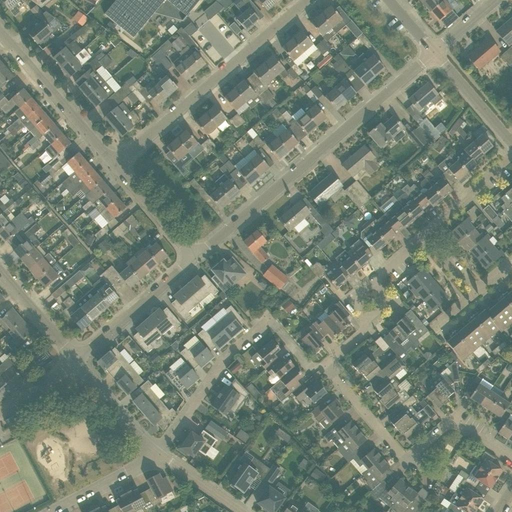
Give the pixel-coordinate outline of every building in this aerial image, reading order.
[(21,12),(18,10),(23,6),(18,0),(0,0),(8,10),(15,17),(21,12)] [(162,4),(182,21),(183,21),(186,17),(187,16),(186,15),(189,13),(200,0),(199,0),(116,0),(104,15),(133,39),(154,13),(162,4)] [(214,0),(225,9),(231,1),(229,0),(214,0)] [(257,8),(249,0),(240,0),(245,5),(239,10),(243,14),(237,20),(246,30),(258,19),(252,12),(257,8)] [(257,0),(267,12),(268,11),(274,5),(276,4),(277,4),(273,0),(257,0)] [(425,0),(422,3),(430,13),(443,1),(442,0),(425,0)] [(451,9),(457,4),(453,0),(443,0),(451,9)] [(451,10),(443,1),(430,13),(438,22),(438,23),(440,21),(446,29),(458,18),(452,11),(453,10),(452,10),(451,10)] [(216,2),(203,13),(210,20),(217,14),(223,9),(216,2)] [(42,13),(36,6),(30,11),(37,18),(42,13)] [(339,7),(334,11),(330,7),(320,15),(332,28),(332,29),(336,34),(351,21),(339,7)] [(46,12),(36,20),(40,25),(28,35),(37,45),(43,40),(44,41),(50,36),(48,35),(52,32),(47,26),(55,19),(46,12)] [(220,30),(227,24),(218,14),(211,20),(220,30)] [(83,15),(77,23),(82,27),(88,19),(83,15)] [(332,28),(320,15),(311,23),(324,39),(319,43),(326,52),(331,47),(327,42),(336,34),(332,29),(332,28)] [(511,42),(511,19),(505,26),(504,25),(496,32),(508,46),(511,42)] [(115,26),(110,22),(106,27),(111,32),(115,26)] [(189,38),(197,31),(197,30),(197,31),(190,24),(183,30),(189,38)] [(173,26),(167,31),(172,35),(177,30),(173,26)] [(61,68),(78,54),(82,51),(73,41),(87,31),(84,27),(73,35),(62,44),(65,48),(53,59),(61,68)] [(233,31),(236,36),(241,31),(237,27),(233,31)] [(176,33),(192,50),(197,46),(181,28),(176,33)] [(291,40),(303,54),(313,45),(301,31),(291,40)] [(364,55),(366,58),(361,62),(375,77),(385,69),(371,53),(376,49),(362,34),(358,38),(369,50),(364,55)] [(494,35),(489,39),(499,51),(504,47),(494,35)] [(468,58),(479,70),(500,52),(488,39),(478,48),(478,49),(468,58)] [(295,64),(291,68),(298,77),(302,73),(297,67),(307,58),(303,54),(291,40),(282,48),(293,62),(295,64)] [(323,55),(326,52),(319,43),(315,47),(317,49),(322,55),(323,55)] [(348,46),(339,51),(344,58),(352,52),(348,46)] [(78,54),(61,68),(70,78),(82,67),(81,67),(86,63),(85,63),(91,58),(84,49),(82,51),(78,54)] [(172,67),(164,57),(166,56),(161,49),(155,54),(169,70),(172,67)] [(181,56),(196,73),(205,65),(195,53),(193,54),(189,49),(181,56)] [(511,63),(511,59),(506,52),(501,56),(509,66),(511,63)] [(89,70),(106,56),(105,56),(102,53),(86,66),(89,70)] [(150,57),(154,61),(165,73),(169,70),(155,54),(154,53),(150,57)] [(328,55),(316,66),(319,69),(331,59),(328,55)] [(79,89),(87,98),(99,87),(105,83),(95,72),(102,66),(104,69),(112,63),(106,56),(89,70),(90,70),(83,76),(87,82),(80,88),(80,87),(79,88),(80,88),(79,89)] [(176,69),(186,81),(196,73),(181,56),(173,64),(177,68),(176,69)] [(294,80),(298,77),(291,68),(286,72),(273,56),(263,65),(274,78),(279,74),(284,79),(289,75),(294,80)] [(361,62),(359,59),(349,67),(343,61),(339,65),(347,74),(351,71),(353,73),(354,73),(365,86),(375,77),(361,62)] [(261,83),(256,87),(275,108),(278,106),(272,99),(274,97),(267,89),(272,85),(269,82),(274,78),(263,65),(253,73),(261,83)] [(334,79),(339,85),(334,89),(346,102),(356,94),(344,81),(342,78),(347,74),(339,65),(334,69),(339,75),(334,79)] [(0,101),(5,97),(2,95),(4,94),(0,89),(0,88),(13,78),(13,77),(4,67),(0,70),(0,101)] [(324,67),(319,71),(323,77),(329,73),(324,67)] [(153,81),(167,98),(177,89),(167,77),(166,78),(162,73),(153,81)] [(128,88),(132,85),(133,85),(129,80),(124,84),(125,85),(128,88)] [(148,93),(158,106),(167,98),(153,81),(144,88),(148,93)] [(244,81),(234,90),(245,103),(250,99),(252,101),(258,97),(265,105),(269,109),(271,107),(273,109),(275,108),(256,87),(252,91),(244,81)] [(144,91),(136,82),(133,85),(132,85),(140,94),(144,91)] [(113,92),(105,83),(99,87),(87,98),(95,108),(113,92)] [(434,106),(441,100),(437,95),(438,95),(428,83),(409,100),(419,111),(430,101),(434,106)] [(108,100),(111,104),(128,89),(128,88),(125,85),(108,100)] [(128,88),(128,89),(132,93),(141,104),(145,100),(140,94),(132,85),(128,88)] [(301,89),(313,103),(318,99),(310,91),(306,86),(301,89)] [(318,99),(323,95),(315,87),(310,91),(318,99)] [(16,105),(19,109),(31,98),(23,89),(9,102),(5,97),(0,101),(0,108),(5,114),(16,105)] [(128,89),(111,104),(114,108),(131,93),(132,93),(128,89)] [(346,102),(334,89),(325,97),(336,111),(346,102)] [(235,112),(236,111),(245,103),(234,90),(224,98),(235,112)] [(9,133),(14,129),(39,108),(31,98),(19,109),(14,113),(18,119),(11,125),(6,130),(9,133)] [(109,123),(113,128),(132,111),(130,113),(122,103),(117,108),(105,118),(109,123)] [(317,127),(327,119),(315,105),(305,114),(317,127)] [(227,119),(215,106),(205,115),(217,128),(227,119)] [(39,108),(14,129),(17,132),(24,126),(28,131),(30,131),(35,127),(47,117),(39,108)] [(133,127),(140,120),(132,111),(113,128),(121,137),(133,127)] [(286,111),(282,115),(289,124),(294,120),(286,111)] [(412,117),(418,125),(423,121),(416,113),(412,117)] [(240,126),(245,122),(237,114),(233,118),(240,126)] [(317,127),(305,114),(296,122),(307,136),(317,127)] [(217,128),(205,115),(195,123),(207,136),(217,128)] [(291,126),(289,124),(282,115),(277,119),(282,125),(273,134),(277,139),(288,152),(298,144),(287,130),(291,126)] [(29,147),(30,147),(38,140),(43,136),(55,126),(47,117),(35,127),(30,131),(34,137),(24,147),(25,148),(22,150),(24,152),(29,147)] [(403,128),(394,117),(382,127),(380,125),(369,134),(381,148),(382,147),(383,149),(388,145),(386,143),(392,138),(403,128)] [(233,118),(229,121),(239,133),(243,129),(240,126),(233,118)] [(424,120),(423,121),(418,125),(419,126),(424,132),(430,139),(433,142),(440,137),(424,120)] [(455,124),(448,133),(451,137),(456,131),(459,127),(455,124)] [(43,136),(51,145),(62,135),(55,126),(43,136)] [(409,135),(421,148),(427,144),(426,142),(430,139),(419,126),(415,130),(409,135)] [(197,144),(186,131),(176,139),(188,153),(197,144)] [(473,134),(468,138),(483,155),(493,147),(482,135),(477,139),(473,134)] [(70,144),(62,135),(51,145),(45,150),(53,160),(48,164),(52,168),(60,161),(56,157),(70,144)] [(257,136),(253,140),(260,149),(265,145),(263,142),(257,136)] [(440,143),(444,146),(448,141),(441,136),(438,140),(441,142),(440,143)] [(474,163),(483,155),(468,138),(464,141),(468,147),(464,151),(474,163)] [(193,159),(188,153),(176,139),(166,148),(177,161),(173,165),(184,178),(189,173),(184,167),(193,159)] [(209,139),(204,143),(212,151),(216,147),(209,139)] [(267,147),(278,161),(288,152),(277,139),(267,147)] [(41,144),(38,140),(30,147),(33,150),(41,144)] [(259,177),(269,168),(263,161),(267,157),(260,149),(253,140),(248,144),(254,150),(258,155),(248,164),(259,177)] [(438,154),(440,151),(444,146),(440,143),(441,142),(438,140),(435,145),(431,148),(438,154)] [(212,151),(204,143),(200,146),(207,155),(212,151)] [(342,165),(352,177),(363,168),(370,175),(378,168),(371,161),(374,158),(364,146),(342,165)] [(453,156),(467,174),(477,166),(474,163),(464,151),(462,149),(453,156)] [(0,151),(0,171),(2,173),(11,165),(0,151)] [(68,162),(72,167),(65,172),(69,177),(86,163),(78,153),(68,162)] [(449,170),(458,182),(467,174),(453,156),(451,154),(447,158),(453,166),(449,170)] [(63,166),(60,161),(52,168),(55,173),(63,166)] [(228,162),(224,165),(237,180),(241,176),(250,186),(259,177),(248,164),(242,169),(238,172),(236,170),(228,162)] [(69,193),(94,172),(86,163),(69,177),(61,184),(66,190),(60,195),(63,198),(69,193)] [(215,183),(219,188),(231,202),(240,193),(233,184),(237,180),(224,165),(220,169),(224,175),(215,183)] [(90,191),(102,181),(94,172),(69,193),(72,197),(80,190),(85,196),(90,191)] [(425,179),(442,199),(452,191),(448,187),(452,184),(443,173),(439,177),(441,179),(436,184),(432,180),(434,178),(429,172),(423,177),(425,179)] [(18,182),(23,179),(18,173),(13,177),(18,182)] [(51,178),(48,173),(38,181),(42,186),(51,178)] [(319,206),(329,197),(341,187),(342,186),(331,175),(309,194),(319,206)] [(27,183),(23,179),(18,183),(22,188),(27,183)] [(189,183),(199,195),(204,191),(194,179),(189,183)] [(409,188),(426,207),(430,204),(433,207),(442,199),(425,179),(420,183),(420,186),(423,189),(427,189),(428,190),(423,195),(414,185),(409,188)] [(110,190),(102,181),(90,191),(98,200),(110,190)] [(356,181),(350,186),(365,204),(371,198),(357,181),(356,181)] [(404,194),(396,201),(414,221),(423,213),(421,211),(426,207),(409,188),(407,185),(401,190),(404,194)] [(359,209),(365,204),(350,186),(344,191),(344,192),(346,195),(359,209)] [(221,210),(231,202),(219,188),(209,197),(221,210)] [(384,196),(388,192),(384,188),(380,191),(384,196)] [(501,207),(504,211),(511,203),(511,188),(505,195),(500,199),(505,203),(501,207)] [(98,200),(93,204),(85,211),(88,215),(95,209),(100,214),(106,209),(118,199),(110,190),(98,200)] [(39,198),(34,202),(39,207),(44,203),(39,198)] [(0,214),(14,202),(11,199),(4,205),(0,200),(0,214)] [(126,208),(118,199),(106,209),(100,214),(108,224),(94,235),(98,240),(116,225),(112,221),(126,208)] [(85,211),(93,204),(90,201),(82,208),(85,211)] [(404,229),(414,221),(396,201),(394,202),(394,206),(385,214),(390,221),(398,230),(402,227),(404,229)] [(18,206),(14,202),(0,214),(0,231),(9,224),(5,219),(11,214),(10,213),(18,206)] [(310,213),(300,202),(279,220),(289,231),(310,213)] [(511,203),(504,211),(502,212),(511,223),(511,203)] [(483,210),(492,221),(497,216),(488,206),(483,210)] [(333,231),(318,214),(313,218),(328,235),(333,231)] [(481,223),(485,219),(481,214),(477,218),(481,223)] [(127,229),(129,231),(133,228),(138,223),(135,220),(132,216),(132,215),(124,222),(122,223),(127,229)] [(24,234),(36,224),(32,219),(31,217),(26,221),(28,223),(20,230),(24,234)] [(396,236),(394,234),(398,230),(390,221),(380,229),(377,225),(378,223),(373,217),(367,222),(386,244),(396,236)] [(459,242),(474,229),(469,224),(471,222),(468,218),(450,233),(459,242)] [(74,222),(68,226),(76,235),(81,230),(74,222)] [(367,241),(377,252),(386,244),(367,222),(361,227),(364,230),(361,232),(361,238),(364,243),(367,241)] [(121,224),(113,231),(118,237),(127,229),(122,223),(121,224)] [(9,224),(0,231),(0,235),(6,242),(17,233),(9,224)] [(33,235),(40,229),(36,224),(24,234),(28,239),(13,251),(14,252),(21,260),(21,261),(39,246),(41,244),(33,235)] [(489,224),(484,229),(488,233),(493,229),(489,224)] [(66,239),(71,234),(67,229),(62,234),(66,239)] [(470,250),(487,235),(486,235),(484,237),(481,233),(479,235),(474,229),(459,242),(467,252),(470,250)] [(113,241),(118,237),(113,231),(108,235),(113,241)] [(243,242),(262,264),(269,258),(260,247),(266,242),(256,231),(243,242)] [(71,234),(66,239),(73,248),(79,243),(71,234)] [(470,250),(478,260),(493,247),(487,241),(490,239),(487,235),(470,250)] [(93,241),(86,237),(83,242),(90,246),(93,241)] [(107,244),(104,241),(96,247),(100,251),(107,244)] [(325,247),(321,242),(317,245),(322,250),(325,247)] [(156,244),(152,247),(149,245),(144,249),(158,265),(158,264),(166,257),(167,257),(156,244)] [(350,250),(347,253),(360,269),(370,261),(366,256),(370,253),(364,245),(353,254),(350,250)] [(29,270),(48,254),(48,253),(46,255),(39,246),(21,261),(22,261),(29,270)] [(493,247),(478,260),(486,269),(503,254),(500,250),(497,252),(493,247)] [(134,255),(137,260),(149,273),(149,272),(157,265),(158,265),(144,249),(143,248),(134,255)] [(332,264),(333,265),(344,278),(349,275),(351,277),(360,269),(347,253),(345,251),(335,259),(336,261),(332,264)] [(37,279),(56,263),(48,254),(29,270),(30,270),(37,279)] [(232,287),(236,283),(246,275),(232,258),(226,264),(223,261),(218,265),(217,264),(211,268),(213,270),(211,271),(215,275),(212,278),(211,278),(211,279),(218,287),(218,286),(222,283),(222,284),(226,280),(232,287)] [(137,260),(128,267),(140,280),(148,273),(149,273),(137,260)] [(45,289),(58,277),(51,268),(56,263),(37,279),(38,280),(38,279),(45,288),(45,289)] [(325,275),(316,264),(310,268),(320,280),(325,275)] [(326,277),(337,289),(346,281),(344,278),(333,265),(328,268),(332,272),(326,277)] [(139,281),(140,280),(128,267),(120,275),(112,266),(105,272),(120,289),(126,284),(130,289),(131,288),(139,281)] [(89,273),(84,267),(80,271),(85,277),(89,273)] [(262,276),(279,290),(289,279),(280,272),(277,276),(268,269),(262,276)] [(413,294),(431,279),(423,269),(407,282),(412,288),(410,290),(413,294)] [(70,279),(74,284),(84,276),(79,271),(70,279)] [(120,289),(105,272),(100,277),(101,279),(92,286),(98,293),(109,306),(110,306),(118,299),(119,298),(115,294),(120,289)] [(185,287),(199,303),(210,294),(213,297),(218,292),(204,275),(199,280),(197,277),(185,287)] [(258,281),(259,285),(265,290),(269,285),(261,278),(258,281)] [(61,287),(65,292),(74,284),(70,279),(61,287)] [(431,279),(413,294),(417,298),(419,296),(424,302),(439,289),(431,279)] [(55,300),(62,294),(67,299),(69,297),(65,292),(61,287),(51,295),(55,300)] [(188,313),(199,303),(185,287),(174,297),(176,300),(171,304),(185,320),(190,316),(188,313)] [(439,289),(424,302),(429,308),(427,310),(430,313),(448,298),(439,289)] [(511,308),(511,291),(508,295),(506,292),(502,296),(511,308)] [(222,292),(218,295),(223,300),(226,297),(222,292)] [(109,306),(98,293),(89,301),(100,314),(109,307),(109,306)] [(499,303),(495,306),(510,324),(511,322),(511,308),(502,296),(497,300),(499,303)] [(91,322),(69,297),(67,299),(62,303),(70,312),(72,311),(75,314),(70,318),(82,330),(90,323),(91,323),(91,322)] [(80,309),(69,297),(91,322),(100,315),(100,314),(89,301),(80,309)] [(289,300),(281,307),(288,314),(295,307),(289,300)] [(348,313),(339,302),(333,307),(332,306),(324,312),(329,317),(328,317),(341,332),(350,324),(344,317),(348,313)] [(216,323),(230,339),(242,329),(240,327),(245,322),(231,306),(225,311),(228,314),(216,323)] [(483,312),(498,330),(500,332),(510,324),(495,306),(490,310),(488,308),(483,312)] [(159,310),(147,320),(161,336),(173,326),(175,329),(180,324),(166,308),(161,312),(159,310)] [(22,321),(12,309),(0,319),(0,323),(8,333),(22,321)] [(490,337),(498,330),(483,312),(479,316),(477,313),(472,317),(490,337)] [(318,321),(312,325),(323,338),(321,336),(325,332),(332,340),(341,332),(328,317),(321,324),(318,321)] [(411,341),(414,345),(416,348),(420,345),(416,341),(421,337),(411,324),(405,317),(399,322),(398,320),(394,323),(396,325),(410,342),(411,341)] [(470,323),(465,327),(481,345),(490,337),(472,317),(468,321),(470,323)] [(150,345),(161,336),(147,320),(136,330),(138,332),(133,337),(147,353),(153,348),(150,345)] [(8,359),(10,360),(19,352),(15,348),(32,333),(22,321),(8,333),(13,339),(6,345),(11,351),(6,356),(8,359)] [(219,349),(230,339),(216,323),(205,333),(203,330),(197,335),(211,351),(216,347),(219,349)] [(388,333),(396,342),(389,347),(395,355),(395,354),(398,357),(404,352),(405,353),(414,345),(411,341),(410,342),(396,325),(394,323),(396,325),(393,327),(394,329),(388,333)] [(323,338),(312,325),(307,330),(310,333),(302,340),(314,355),(324,347),(317,339),(321,336),(323,338)] [(459,329),(454,333),(471,353),(481,345),(465,327),(461,331),(459,329)] [(451,339),(447,343),(462,361),(471,353),(454,333),(449,337),(451,339)] [(378,357),(383,352),(389,347),(380,337),(374,342),(379,348),(369,356),(370,356),(368,359),(364,355),(352,365),(357,371),(355,372),(358,375),(359,374),(360,375),(360,374),(377,359),(376,359),(378,357)] [(185,348),(180,353),(194,370),(199,365),(201,368),(213,358),(199,341),(188,351),(185,348)] [(261,365),(265,370),(278,359),(276,361),(273,357),(280,351),(272,341),(252,358),(251,360),(258,368),(261,365)] [(503,342),(492,352),(495,356),(507,345),(503,342)] [(136,356),(137,355),(141,352),(135,344),(130,349),(136,356)] [(113,379),(129,365),(114,348),(98,363),(103,369),(104,368),(113,379)] [(448,355),(454,362),(457,359),(451,352),(448,355)] [(142,354),(138,359),(142,363),(147,359),(142,354)] [(156,354),(149,359),(154,365),(161,359),(156,354)] [(384,368),(387,372),(401,361),(398,357),(395,355),(379,368),(376,365),(381,361),(378,357),(376,359),(377,359),(360,374),(360,375),(362,377),(363,376),(368,382),(384,368)] [(240,356),(236,359),(241,364),(245,361),(240,356)] [(0,366),(0,377),(11,391),(23,381),(12,367),(14,365),(10,360),(8,359),(0,366)] [(280,381),(295,368),(287,359),(280,365),(276,361),(278,360),(278,359),(265,370),(270,376),(269,377),(268,381),(271,384),(275,385),(280,381)] [(487,360),(475,370),(479,374),(491,363),(487,360)] [(378,402),(380,401),(397,386),(397,387),(399,385),(393,378),(406,367),(401,361),(387,372),(391,377),(374,391),(379,397),(377,398),(379,401),(378,402)] [(460,381),(458,372),(456,364),(454,362),(447,369),(439,375),(438,373),(429,381),(426,377),(432,384),(446,401),(447,401),(450,398),(448,397),(454,392),(449,386),(454,383),(460,381)] [(179,391),(184,387),(187,389),(199,379),(185,363),(173,373),(171,370),(165,375),(179,391)] [(129,365),(113,379),(127,395),(143,381),(129,365)] [(233,374),(237,371),(234,366),(229,370),(233,374)] [(292,393),(301,386),(297,381),(302,377),(295,368),(280,381),(286,388),(281,392),(286,398),(292,393)] [(483,379),(482,380),(477,376),(469,387),(475,391),(470,398),(480,405),(489,391),(493,386),(483,379)] [(0,400),(11,391),(0,377),(0,400)] [(427,396),(438,408),(444,404),(445,405),(448,402),(447,401),(446,401),(432,384),(426,377),(421,382),(425,387),(428,395),(427,396)] [(216,400),(212,406),(225,415),(232,404),(238,408),(248,394),(248,395),(249,394),(235,379),(234,379),(235,380),(229,389),(225,386),(221,392),(220,392),(215,399),(216,400)] [(148,381),(131,395),(136,400),(133,402),(143,414),(159,400),(150,389),(152,386),(148,381)] [(326,393),(316,382),(306,390),(302,385),(301,386),(292,393),(300,402),(307,396),(314,403),(326,393)] [(251,394),(256,390),(251,384),(246,388),(251,394)] [(401,391),(397,387),(397,386),(380,401),(378,402),(381,405),(382,404),(387,410),(395,403),(398,408),(401,405),(410,398),(403,389),(401,391)] [(489,391),(480,405),(490,412),(499,398),(489,391)] [(397,431),(398,431),(397,431),(415,416),(414,415),(417,413),(411,406),(417,401),(412,396),(410,398),(401,405),(404,410),(390,422),(395,428),(393,429),(396,432),(397,431)] [(490,412),(500,418),(507,409),(510,405),(499,398),(490,412)] [(169,411),(159,400),(143,414),(153,426),(156,423),(163,431),(175,413),(172,409),(169,411)] [(312,413),(320,422),(320,423),(325,429),(331,424),(343,414),(333,402),(325,409),(322,404),(312,413)] [(406,438),(419,427),(416,422),(426,413),(422,409),(417,413),(414,415),(415,416),(397,431),(398,431),(397,431),(400,434),(402,432),(406,438)] [(511,412),(507,409),(500,418),(499,420),(504,424),(498,433),(508,440),(511,433),(511,422),(507,420),(511,412)] [(214,435),(219,428),(210,422),(205,429),(214,435)] [(331,440),(338,448),(358,431),(351,422),(339,432),(335,427),(329,432),(324,437),(328,442),(331,440)] [(236,437),(245,443),(250,437),(240,430),(236,437)] [(348,463),(353,459),(357,456),(367,448),(366,448),(365,449),(361,445),(366,440),(358,431),(338,448),(339,449),(338,452),(348,463)] [(182,442),(177,449),(186,455),(187,454),(193,458),(198,451),(205,456),(216,441),(203,432),(199,438),(191,433),(184,443),(182,442)] [(285,433),(281,438),(288,443),(291,438),(285,433)] [(413,434),(406,439),(411,445),(418,440),(413,434)] [(374,450),(361,461),(357,456),(353,459),(359,467),(363,464),(368,470),(382,459),(374,450)] [(485,460),(479,469),(496,480),(502,471),(492,464),(495,459),(485,452),(481,457),(485,460)] [(259,483),(259,484),(269,470),(253,458),(247,467),(239,461),(233,470),(237,473),(230,484),(231,485),(230,486),(236,490),(237,489),(243,493),(255,477),(260,481),(259,483)] [(383,481),(388,477),(384,472),(389,468),(382,459),(368,470),(362,475),(367,481),(365,483),(372,491),(383,481)] [(273,466),(264,479),(271,484),(280,471),(273,466)] [(325,477),(315,469),(309,477),(320,485),(325,477)] [(480,482),(490,489),(496,480),(479,469),(474,477),(469,475),(466,480),(476,487),(480,482)] [(145,492),(153,507),(161,503),(162,502),(161,498),(173,491),(166,477),(162,479),(159,474),(146,481),(150,489),(145,492)] [(185,484),(176,477),(171,484),(180,490),(185,484)] [(459,487),(454,493),(477,509),(483,500),(473,493),(476,487),(466,480),(463,478),(458,486),(459,487)] [(379,498),(387,506),(390,503),(392,505),(408,487),(400,480),(388,493),(386,491),(389,488),(383,481),(372,491),(369,492),(375,499),(376,499),(377,500),(379,498)] [(269,487),(257,503),(265,509),(264,510),(266,511),(274,511),(285,499),(269,487)] [(408,487),(392,505),(394,507),(395,511),(416,511),(421,505),(414,498),(417,495),(408,487)] [(124,493),(134,511),(141,508),(145,511),(153,507),(145,492),(139,495),(137,490),(134,491),(133,488),(124,493)] [(350,495),(346,490),(341,494),(345,498),(350,495)] [(133,511),(134,511),(124,493),(117,497),(118,500),(115,501),(118,506),(113,509),(114,511),(133,511)] [(447,509),(451,511),(459,511),(461,510),(463,511),(475,511),(477,509),(454,493),(448,502),(450,503),(447,509)] [(433,501),(427,496),(422,503),(429,508),(433,501)]
